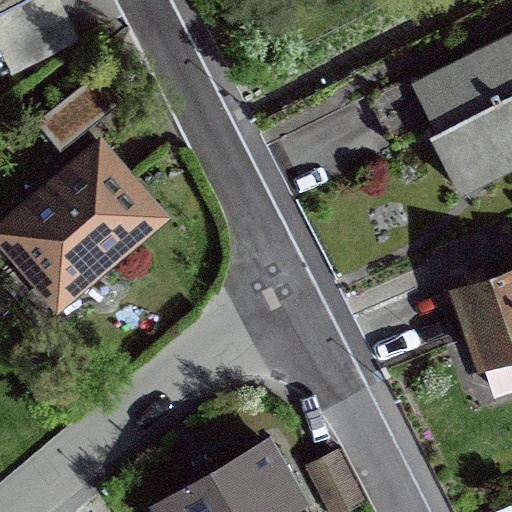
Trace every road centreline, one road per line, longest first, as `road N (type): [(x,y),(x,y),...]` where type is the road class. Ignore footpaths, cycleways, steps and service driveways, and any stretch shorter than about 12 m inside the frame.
road 1 (residential): [(146,0),(300,305)]
road 2 (residential): [(300,305),(39,511)]
road 3 (residential): [(300,305),(387,511)]
